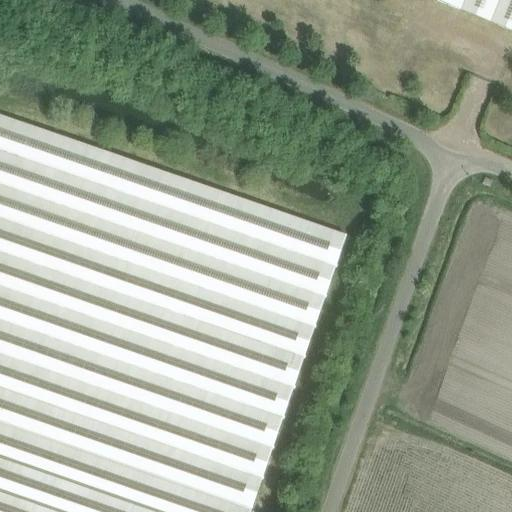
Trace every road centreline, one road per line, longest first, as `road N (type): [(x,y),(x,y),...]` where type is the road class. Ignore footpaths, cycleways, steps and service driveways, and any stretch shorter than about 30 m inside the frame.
road 1 (unclassified): [(331,511),(461,153)]
road 2 (unclassified): [(461,153),(123,0)]
